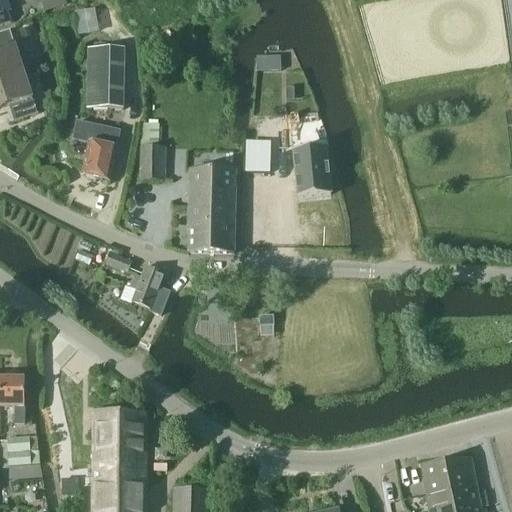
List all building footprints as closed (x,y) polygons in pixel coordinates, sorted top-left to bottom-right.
[(63,0),(46,0),(40,2),(44,14),(66,7),(63,0)] [(2,16),(0,11),(0,28),(10,26),(7,15),(2,16)] [(28,29),(19,32),(22,41),(31,38),(28,29)] [(0,81),(22,74),(9,33),(0,35),(0,81)] [(123,112),(124,52),(88,51),(87,111),(123,112)] [(36,116),(22,74),(0,81),(0,109),(11,106),(12,110),(11,113),(14,123),(36,116)] [(204,105),(171,110),(174,129),(208,125),(204,105)] [(77,123),(74,141),(89,145),(82,177),(86,178),(87,182),(95,184),(98,181),(109,183),(117,148),(116,148),(119,133),(77,123)] [(325,149),(292,151),(296,200),(331,198),(325,149)] [(140,151),(140,161),(139,182),(164,182),(165,151),(157,151),(140,151)] [(234,256),(235,174),(190,173),(189,255),(234,256)] [(248,183),(247,195),(254,195),(253,230),(273,230),(273,215),(279,215),(280,195),(275,195),(276,183),(248,183)] [(127,275),(131,264),(110,256),(106,267),(127,275)] [(132,304),(149,310),(148,313),(161,319),(170,295),(159,290),(164,278),(145,270),(141,281),(134,279),(130,290),(137,292),(132,304)] [(263,302),(246,302),(246,316),(263,316),(263,302)] [(23,381),(0,380),(0,408),(14,409),(14,426),(23,427),(23,381)] [(93,476),(146,477),(147,415),(94,415),(93,476)] [(6,441),(7,455),(29,454),(28,439),(6,441)] [(29,454),(7,455),(8,468),(29,467),(29,454)] [(471,461),(422,469),(427,499),(476,492),(471,461)] [(145,511),(146,477),(93,476),(92,511),(145,511)] [(74,483),(62,483),(62,498),(73,498),(74,483)] [(207,511),(207,493),(173,492),(172,511),(207,511)] [(430,499),(427,500),(427,501),(429,511),(484,511),(483,511),(480,511),(476,492),(430,499)]
